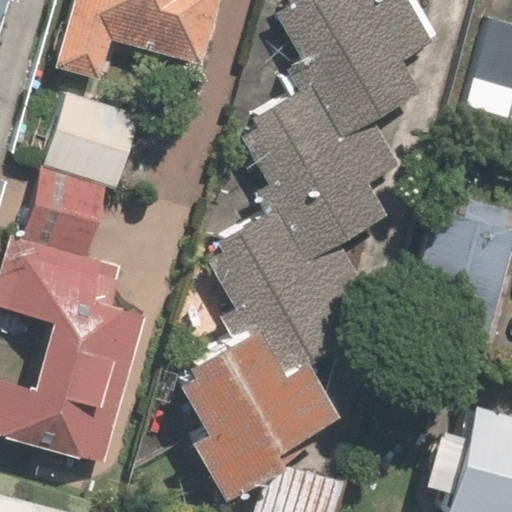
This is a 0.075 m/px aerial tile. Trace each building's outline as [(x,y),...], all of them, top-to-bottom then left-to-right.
[(8,0),(0,0),(0,27),(1,27),(8,0)] [(67,0),(52,57),(103,71),(114,30),(207,56),(222,0),(67,0)] [(381,0),(379,1),(378,0),(279,0),(307,51),(275,68),(291,95),(241,122),(269,174),(191,216),(235,297),(213,309),(226,332),(173,360),(205,420),(189,429),(222,489),(265,466),(253,511),(334,511),(345,465),(286,451),(281,440),(343,406),(311,347),(378,311),(341,243),(389,217),(369,181),(398,164),(369,110),(419,83),(402,52),(437,33),(418,0),(381,0)] [(511,16),(489,11),(465,104),(511,116),(511,16)] [(136,105),(62,86),(24,231),(8,227),(0,256),(0,299),(51,313),(36,374),(0,364),(0,425),(103,453),(144,297),(115,289),(124,251),(89,242),(106,178),(116,180),(136,105)] [(511,249),(511,201),(446,184),(406,330),(484,351),(511,249)] [(511,511),(511,400),(472,390),(462,424),(439,418),(423,475),(445,481),(438,506),(460,511),(511,511)] [(104,511),(0,484),(0,511),(104,511)]
